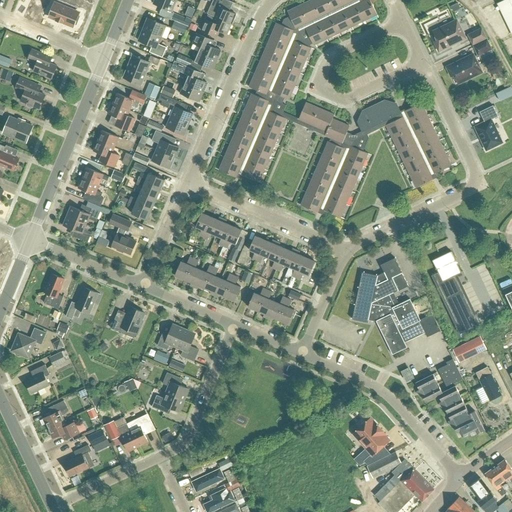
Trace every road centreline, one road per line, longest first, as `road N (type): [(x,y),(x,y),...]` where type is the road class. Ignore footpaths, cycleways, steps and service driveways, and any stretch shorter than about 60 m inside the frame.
road 1 (residential): [(348,250),(481,184),(423,62)]
road 2 (residential): [(423,62),(346,98),(316,88),(331,56),(403,22)]
road 3 (residential): [(460,478),(386,394),(301,354)]
road 4 (residential): [(188,182),(271,0)]
road 5 (tertiary): [(29,239),(104,59)]
road 6 (residential): [(348,250),(188,182)]
road 7 (residential): [(161,456),(186,441),(234,325)]
road 8 (residential): [(144,286),(29,239)]
road 9 (tertiary): [(52,507),(0,395)]
